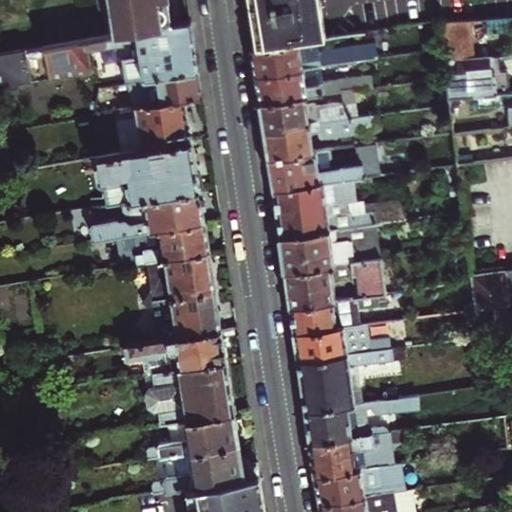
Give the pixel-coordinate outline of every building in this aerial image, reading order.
[(99,0),(100,4),(111,2),(115,31),(163,22),(159,0),(99,0)] [(320,0),(249,0),(251,9),(257,48),(315,40),(327,39),(320,0)] [(122,56),(125,80),(142,77),(198,67),(194,42),(191,17),(173,20),(163,22),(115,31),(42,44),(43,54),(25,57),(24,47),(0,51),(0,83),(91,67),(89,50),(131,39),(134,54),(122,56)] [(438,23),(443,60),(472,59),(468,21),(438,23)] [(254,64),(256,75),(319,67),(377,60),(375,46),(317,53),(315,40),(257,48),(252,49),(254,64)] [(446,80),(448,98),(492,94),(488,58),(472,59),(443,60),(446,80)] [(134,105),(184,96),(202,93),(200,82),(198,67),(142,77),(145,89),(124,92),(126,102),(121,103),(121,107),(134,105)] [(258,90),(260,102),(305,97),(363,90),(361,78),(321,82),(319,67),(256,75),(258,90)] [(446,80),(429,82),(432,108),(449,106),(448,98),(446,80)] [(149,145),(191,138),(188,118),(184,96),(134,105),(135,112),(143,111),(149,145)] [(262,117),(265,131),(358,118),(355,102),(306,107),(305,97),(260,102),(262,117)] [(267,145),(269,157),(313,151),(311,135),(317,133),(318,139),(360,133),(360,128),(374,126),(373,116),(358,118),(265,131),(267,145)] [(106,202),(122,199),(198,186),(194,162),(191,138),(149,145),(99,154),(106,202)] [(274,188),(352,178),(380,174),(379,163),(333,168),(330,149),(313,151),(269,157),(271,175),(274,188)] [(355,199),(352,178),(274,188),(277,212),(280,236),(393,221),(405,220),(402,198),(346,205),(346,200),(355,199)] [(139,229),(203,218),(200,202),(198,186),(122,199),(125,218),(121,219),(117,215),(93,218),(91,223),(93,236),(139,229)] [(121,263),(146,259),(208,248),(205,233),(203,218),(139,229),(142,245),(135,246),(136,249),(119,252),(121,263)] [(393,221),(280,236),(282,253),(285,270),(351,261),(348,241),(395,234),(393,221)] [(142,300),(214,288),(211,268),(208,248),(146,259),(151,288),(142,300)] [(381,257),(351,261),(285,270),(288,291),(290,305),(386,293),(381,257)] [(492,306),(510,304),(511,304),(507,268),(471,273),(476,308),(492,306)] [(154,308),(158,338),(220,327),(217,309),(214,288),(142,300),(154,308)] [(292,317),(294,332),(359,324),(357,308),(388,304),(386,293),(290,305),(292,317)] [(492,306),(495,333),(511,330),(511,320),(510,304),(492,306)] [(359,324),(294,332),(296,344),(298,359),(391,347),(390,337),(370,339),(367,323),(359,324)] [(220,327),(158,338),(124,343),(126,356),(143,353),(144,355),(159,353),(164,347),(168,347),(172,367),(225,358),(222,343),(220,327)] [(407,356),(405,345),(391,347),(298,359),(301,382),(305,407),(354,401),(350,363),(407,356)] [(229,386),(225,358),(172,367),(151,370),(154,384),(147,385),(143,391),(146,405),(152,409),(157,408),(159,421),(166,420),(232,409),(229,386)] [(354,401),(305,407),(307,427),(309,441),(390,431),(387,411),(419,407),(418,393),(397,396),(396,386),(383,388),(384,397),(354,401)] [(171,452),(237,441),(235,425),(232,409),(166,420),(168,437),(158,439),(156,443),(146,444),(144,449),(146,456),(171,452)] [(314,473),(394,463),(391,444),(401,443),(403,441),(401,429),(390,431),(309,441),(312,458),(314,473)] [(240,457),(237,441),(171,452),(175,471),(164,472),(161,476),(130,482),(132,493),(184,483),(259,470),(257,463),(257,458),(246,461),(242,459),(240,457)] [(319,501),(410,489),(406,461),(394,463),(314,473),(316,488),(319,501)] [(265,511),(259,470),(184,483),(189,504),(181,506),(181,511),(265,511)] [(320,511),(420,511),(417,488),(410,489),(319,501),(320,511)]
